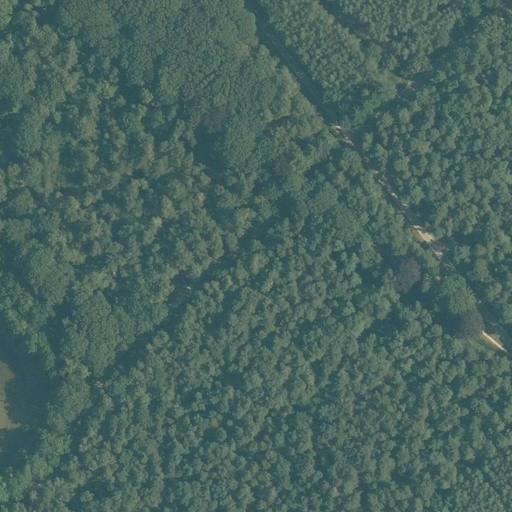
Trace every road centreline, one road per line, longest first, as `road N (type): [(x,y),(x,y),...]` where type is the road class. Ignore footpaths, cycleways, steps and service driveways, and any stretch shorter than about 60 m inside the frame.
road 1 (track): [(0,502),(63,463),(103,369),(300,190)]
road 2 (unclassified): [(511,352),(243,0)]
road 3 (track): [(300,190),(511,0)]
